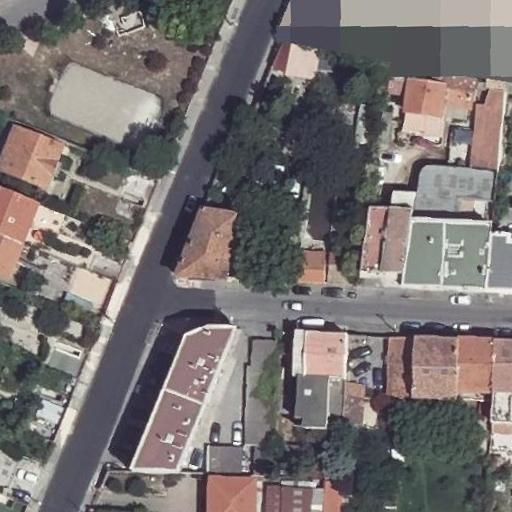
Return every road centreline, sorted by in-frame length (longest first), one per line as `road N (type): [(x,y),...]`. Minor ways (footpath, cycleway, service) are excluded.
road 1 (residential): [(511,314),(146,294)]
road 2 (residential): [(146,294),(265,0)]
road 3 (residential): [(56,511),(146,294)]
